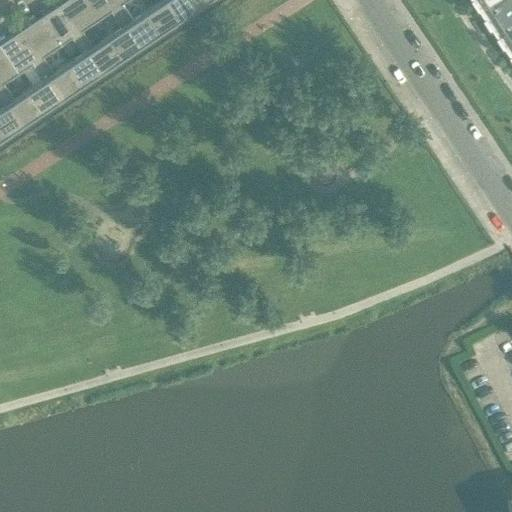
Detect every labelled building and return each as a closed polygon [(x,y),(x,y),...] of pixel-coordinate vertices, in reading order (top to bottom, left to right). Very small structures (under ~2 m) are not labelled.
[(107,34),(92,44),(82,28),(96,18),(84,0),(61,0),(57,3),(100,67),(120,53),(107,34)] [(121,24),(107,34),(120,53),(140,40),(112,0),(84,0),(96,18),(111,9),(121,24)] [(131,17),(121,2),(123,0),(112,0),(140,40),(160,27),(146,7),(131,17)] [(156,0),(146,7),(160,27),(180,14),(170,0),(156,0)] [(199,0),(170,0),(180,14),(199,0)] [(495,25),(511,13),(511,0),(491,0),(482,6),(487,13),(486,13),(493,23),(494,23),(495,25)] [(82,51),(67,60),(80,80),(100,67),(57,3),(37,16),(57,45),(71,35),(82,51)] [(511,13),(495,25),(500,32),(499,32),(506,42),(508,44),(511,41),(511,13)] [(52,70),(42,55),(57,45),(37,16),(17,29),(60,93),(80,80),(67,60),(52,70)] [(0,46),(17,72),(32,61),(43,77),(27,87),(41,107),(60,93),(17,29),(0,40),(0,46)] [(41,107),(27,87),(13,97),(2,81),(17,72),(0,46),(0,88),(21,120),(41,107)] [(0,98),(3,103),(0,105),(0,131),(1,133),(21,120),(0,88),(0,98)]
